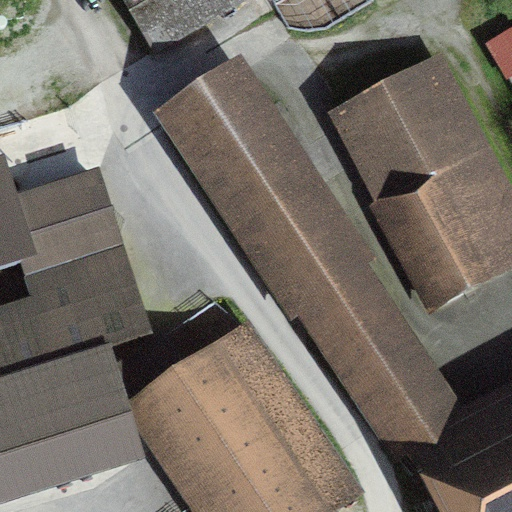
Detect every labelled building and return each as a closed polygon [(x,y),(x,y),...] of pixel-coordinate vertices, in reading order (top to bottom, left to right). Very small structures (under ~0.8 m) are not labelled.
[(242,0),(135,0),(163,47),(242,0)] [(511,286),(511,217),(444,79),(342,129),(437,323),(511,286)] [(415,473),(466,438),(233,97),(180,137),(415,473)] [(125,419),(105,354),(153,339),(101,177),(1,208),(0,204),(0,260),(23,253),(43,317),(0,331),(0,458),(76,434),(125,419)] [(260,352),(150,422),(207,511),(354,511),(360,509),(260,352)] [(511,511),(511,418),(466,438),(415,473),(435,511),(511,511)]
